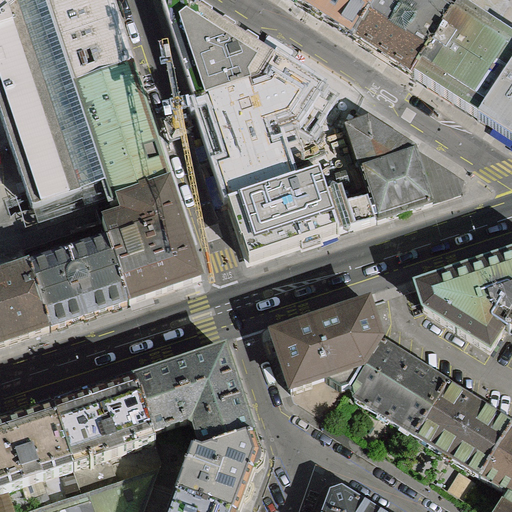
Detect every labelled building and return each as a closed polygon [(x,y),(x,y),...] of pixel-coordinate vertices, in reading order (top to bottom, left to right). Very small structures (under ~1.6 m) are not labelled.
[(0,0),(0,104),(41,227),(121,205),(82,84),(131,68),(108,0),(0,0)] [(261,85),(276,63),(179,0),(176,0),(164,10),(196,107),(261,85)] [(290,0),(355,42),(382,0),(290,0)] [(414,79),(454,18),(425,0),(382,0),(355,42),(414,79)] [(511,0),(465,0),(461,7),(511,40),(511,0)] [(479,122),(511,71),(511,40),(461,7),(454,18),(414,79),(479,122)] [(337,102),(276,63),(261,85),(274,124),(337,102)] [(170,188),(131,68),(82,84),(121,205),(170,188)] [(511,71),(479,122),(511,143),(511,71)] [(274,124),(261,85),(196,107),(231,208),(295,186),(289,168),(274,124)] [(348,132),(370,201),(379,225),(434,207),(416,152),(370,123),(368,125),(357,118),(348,132)] [(465,184),(416,152),(434,207),(462,198),(465,184)] [(314,159),(289,168),(295,186),(320,179),(314,159)] [(320,179),(295,186),(231,208),(250,266),(340,237),(326,197),(320,179)] [(110,245),(130,308),(202,284),(170,188),(121,205),(125,219),(103,226),(110,245)] [(342,192),(326,197),(340,237),(379,225),(370,201),(348,209),(342,192)] [(511,232),(494,238),(499,256),(511,252),(511,232)] [(130,308),(110,245),(31,272),(51,334),(130,308)] [(511,331),(511,260),(417,292),(425,315),(492,355),(508,330),(511,331)] [(0,350),(51,334),(31,272),(0,281),(0,350)] [(350,393),(353,394),(383,347),(370,307),(273,339),(292,396),(326,385),(343,395),(350,393)] [(448,388),(383,347),(353,394),(356,404),(416,440),(448,388)] [(136,383),(154,438),(189,427),(195,430),(203,454),(254,438),(227,354),(136,383)] [(136,383),(54,411),(74,473),(157,446),(154,438),(136,383)] [(511,433),(511,427),(448,388),(416,440),(482,482),(511,433)] [(54,411),(0,428),(0,497),(74,473),(54,411)] [(511,511),(511,433),(482,482),(509,498),(500,511),(511,511)] [(254,438),(203,454),(194,452),(178,497),(218,511),(241,511),(259,462),(254,438)] [(145,511),(160,471),(34,511),(145,511)] [(326,511),(373,511),(343,492),(332,496),(326,511)] [(218,511),(178,497),(172,511),(218,511)]
